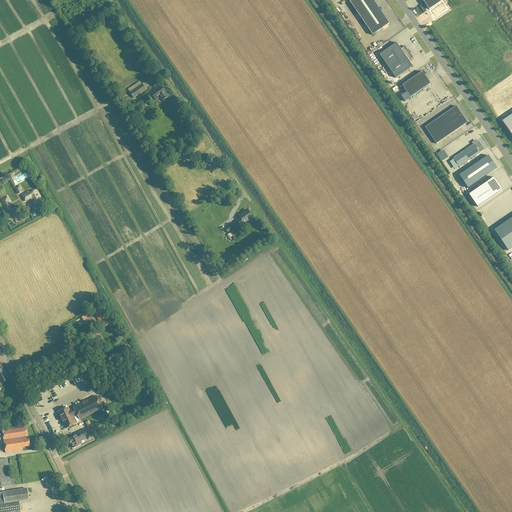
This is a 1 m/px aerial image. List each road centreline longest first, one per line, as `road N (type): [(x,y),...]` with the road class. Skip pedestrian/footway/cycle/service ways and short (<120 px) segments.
road 1 (unclassified): [(242,190),(112,0)]
road 2 (unclassified): [(400,0),(511,164)]
road 3 (tertiary): [(82,511),(0,341)]
